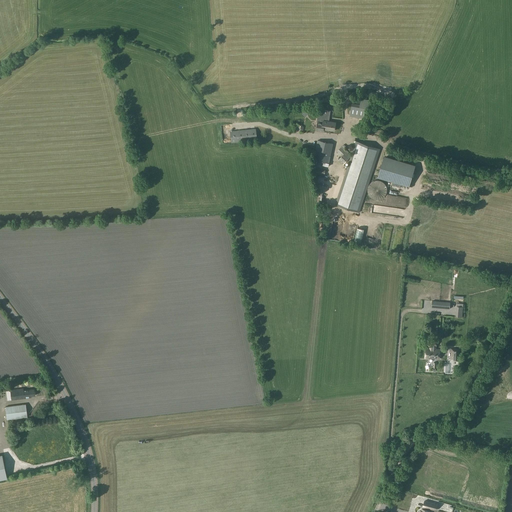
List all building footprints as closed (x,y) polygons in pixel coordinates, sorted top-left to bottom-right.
[(351,117),(359,119),(361,111),(352,109),(351,117)] [(323,131),(324,129),(334,131),(336,122),(329,121),(330,111),(326,110),(326,114),(318,113),(317,121),(318,122),(317,130),(323,131)] [(255,128),(229,132),(229,124),(221,125),(223,144),(257,140),(255,128)] [(312,164),(317,166),(318,161),(329,164),(333,144),(317,140),(313,160),(312,164)] [(344,164),(346,162),(350,156),(335,205),(359,213),(380,149),(355,141),(351,154),(342,146),(336,152),(341,157),(339,159),(344,164)] [(379,184),(411,189),(414,176),(411,175),(411,178),(408,177),(409,171),(395,168),(394,174),(381,172),(379,184)] [(453,313),(453,302),(426,300),(425,311),(434,312),(434,305),(445,306),(444,312),(453,313)] [(435,359),(436,349),(426,349),(425,358),(435,359)] [(23,388),(10,390),(11,400),(31,397),(31,396),(35,395),(34,389),(23,390),(23,388)] [(26,404),(5,407),(7,420),(27,417),(26,404)] [(495,479),(506,480),(508,461),(497,460),(495,479)] [(428,511),(429,511),(428,511),(429,508),(436,510),(437,504),(425,501),(423,506),(423,509),(422,509),(422,511),(420,511),(418,510),(418,511),(428,511)]
